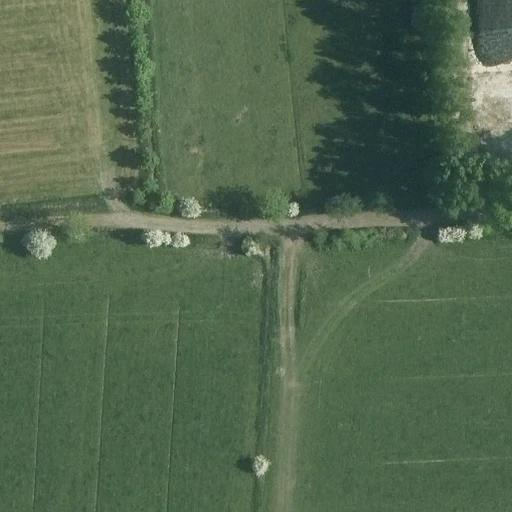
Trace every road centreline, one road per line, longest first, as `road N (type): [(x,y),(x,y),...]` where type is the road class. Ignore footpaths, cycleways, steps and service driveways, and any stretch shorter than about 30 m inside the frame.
road 1 (track): [(511,214),(290,227),(134,216),(0,228)]
road 2 (track): [(134,216),(124,0)]
